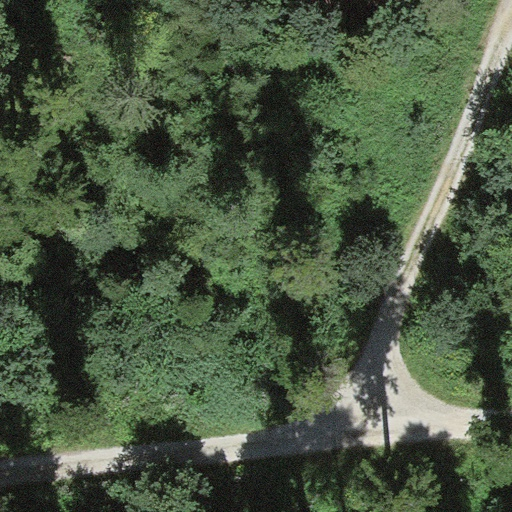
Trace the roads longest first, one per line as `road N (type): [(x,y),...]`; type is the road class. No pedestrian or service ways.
road 1 (track): [(511,430),(0,474)]
road 2 (track): [(505,0),(370,442)]
